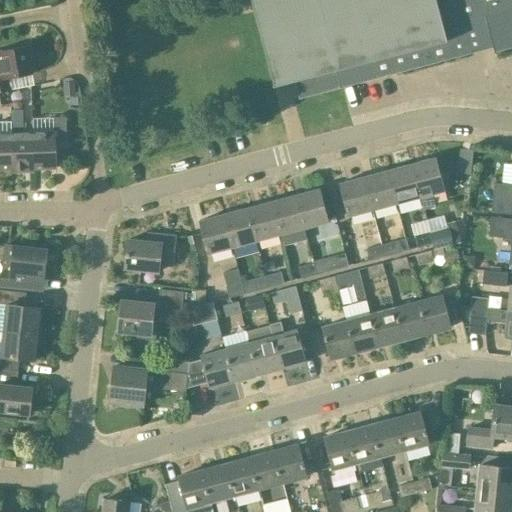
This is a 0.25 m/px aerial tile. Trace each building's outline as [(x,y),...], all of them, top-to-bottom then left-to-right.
[(511,0),(252,0),(275,86),(295,81),(300,98),(493,47),(494,52),(511,47),(511,0)] [(28,46),(0,51),(0,91),(11,90),(9,79),(33,74),(28,46)] [(63,82),(65,97),(76,96),(75,81),(63,82)] [(55,132),(32,133),(33,169),(56,168),(56,142),(69,142),(68,118),(55,118),(55,132)] [(14,170),(13,134),(12,134),(12,122),(0,122),(0,170),(13,170),(14,170)] [(33,172),(33,169),(32,133),(13,134),(14,170),(13,170),(13,172),(33,172)] [(458,172),(472,173),(474,149),(461,148),(458,172)] [(412,164),(420,197),(424,210),(436,207),(432,194),(445,190),(436,158),(412,164)] [(396,203),(420,197),(412,164),(388,171),(396,203)] [(372,210),(396,203),(388,171),(364,177),(372,210)] [(348,216),(372,210),(364,177),(339,184),(348,216)] [(511,185),(500,184),(498,206),(511,207),(511,185)] [(295,195),(304,228),(329,222),(320,189),(295,195)] [(280,234),(304,228),(295,195),(271,202),(280,234)] [(256,241),(280,234),(271,202),(247,208),(256,241)] [(232,247),(256,241),(247,208),(223,215),(232,247)] [(207,254),(232,247),(223,215),(199,221),(207,254)] [(490,237),(511,239),(511,255),(511,262),(511,261),(511,220),(492,218),(490,237)] [(430,233),(433,244),(435,250),(453,245),(448,227),(430,232),(430,233)] [(174,267),(177,235),(148,232),(147,242),(128,240),(125,269),(159,272),(159,265),(174,267)] [(419,248),(433,244),(430,233),(416,237),(419,248)] [(400,241),(383,246),(386,257),(403,252),(400,241)] [(44,280),(47,250),(13,246),(11,270),(3,269),(1,287),(29,289),(30,278),(44,280)] [(386,257),(383,246),(367,250),(370,261),(386,257)] [(446,262),(459,259),(457,250),(444,253),(446,262)] [(432,251),(416,255),(419,266),(435,261),(432,251)] [(475,258),(463,257),(462,268),(474,269),(475,258)] [(407,258),(391,262),(394,272),(410,268),(407,258)] [(315,264),(314,264),(317,275),(333,271),(330,259),(315,264)] [(317,275),(314,264),(299,268),(302,279),(317,275)] [(383,264),(367,268),(370,279),(386,274),(383,264)] [(337,276),(340,287),(353,283),(358,298),(366,296),(359,271),(337,276)] [(508,287),(509,273),(485,271),(483,284),(508,287)] [(267,276),(266,277),(268,288),(285,283),(282,272),(267,276)] [(338,287),(340,287),(337,276),(320,281),(323,291),(338,287)] [(243,283),(241,283),(244,294),(268,288),(266,277),(243,283)] [(244,294),(241,283),(228,287),(231,298),(244,294)] [(508,311),(511,311),(511,285),(509,300),(503,299),(502,310),(508,311)] [(296,287),(271,294),(274,305),(288,301),(292,314),(303,311),(296,287)] [(4,330),(38,334),(41,308),(25,306),(27,293),(0,290),(0,330),(4,331),(4,330)] [(160,304),(154,303),(122,300),(119,332),(134,334),(133,350),(154,352),(156,336),(151,335),(153,314),(183,317),(186,293),(161,290),(160,304)] [(250,311),(266,307),(262,295),(247,299),(250,311)] [(419,301),(418,302),(427,333),(451,327),(443,295),(419,301)] [(472,306),(472,307),(490,308),(491,299),(473,297),(472,306)] [(214,302),(196,307),(201,325),(219,321),(214,302)] [(403,340),(427,333),(418,302),(394,308),(403,340)] [(239,303),(224,306),(227,316),(241,313),(239,303)] [(490,308),(472,307),(469,333),(487,335),(488,320),(507,322),(505,336),(511,336),(511,311),(508,311),(502,310),(490,308)] [(379,346),(403,340),(394,308),(370,314),(379,346)] [(355,352),(379,346),(370,314),(346,321),(355,352)] [(330,359),(355,352),(346,321),(322,327),(330,359)] [(273,336),(281,368),(306,362),(297,330),(284,333),(280,322),(269,325),(272,337),(273,336)] [(0,370),(17,372),(19,358),(35,360),(38,334),(4,330),(4,331),(2,342),(2,343),(0,342),(0,370)] [(257,375),(281,368),(273,336),(272,337),(249,343),(257,375)] [(234,381),(257,375),(249,343),(225,349),(234,381)] [(234,381),(225,349),(200,356),(202,360),(191,363),(187,389),(208,384),(209,388),(234,381)] [(114,366),(110,402),(143,405),(145,387),(171,389),(173,373),(189,375),(190,362),(137,356),(135,369),(114,366)] [(17,372),(0,370),(0,411),(29,415),(32,388),(16,386),(17,372)] [(511,406),(495,405),(493,429),(470,426),(468,445),(491,447),(492,437),(511,438),(511,406)] [(396,418),(405,450),(429,444),(421,412),(396,418)] [(381,457),(405,450),(396,418),(372,425),(381,457)] [(357,463),(381,457),(372,425),(348,431),(357,463)] [(332,469),(357,463),(348,431),(324,438),(332,469)] [(452,433),(449,449),(459,451),(462,435),(452,433)] [(275,451),(283,483),(308,477),(299,444),(275,451)] [(259,490),(283,483),(275,451),(251,457),(259,490)] [(472,455),(444,452),(443,466),(471,469),(472,455)] [(235,496),(259,490),(251,457),(227,464),(235,496)] [(212,502),(235,496),(227,464),(203,470),(212,502)] [(477,490),(511,493),(511,468),(480,466),(477,490)] [(187,509),(212,502),(203,470),(178,477),(187,509)] [(356,474),(334,479),(335,486),(357,482),(356,474)] [(430,478),(415,482),(418,494),(433,490),(430,478)] [(418,494),(415,482),(399,487),(402,498),(418,494)] [(343,502),(340,490),(329,493),(333,511),(344,511),(360,508),(358,498),(343,502)] [(511,511),(511,493),(477,490),(474,511),(511,511)] [(382,492),(367,496),(369,505),(385,501),(382,492)] [(264,503),(265,511),(293,511),(290,498),(264,503)] [(128,511),(130,502),(105,499),(103,511),(128,511)]
